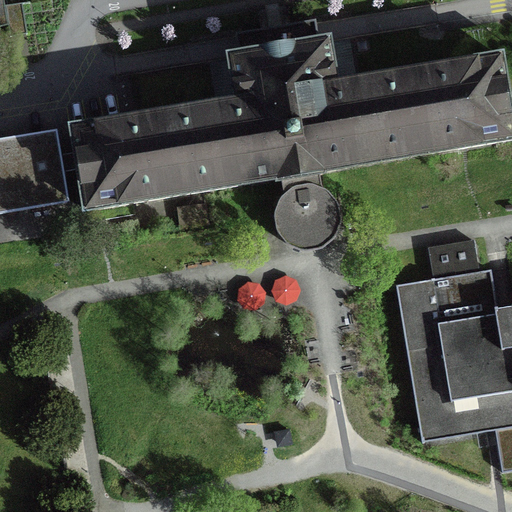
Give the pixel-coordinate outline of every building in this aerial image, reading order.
[(4,0),(0,0),(0,28),(11,27),(12,37),(27,35),(24,14),(23,6),(30,5),(30,2),(5,6),(4,0)] [(84,213),(277,181),(321,173),(511,141),(511,130),(500,59),(356,83),(349,41),(328,44),(327,43),(327,42),(317,43),(278,50),(238,56),(228,59),(229,61),(207,65),(214,106),(70,130),(84,213)] [(0,214),(67,204),(55,133),(0,142),(0,214)] [(321,176),(321,173),(277,181),(277,183),(280,182),(282,198),(278,203),(273,215),(273,219),(275,232),(277,236),(285,246),(289,248),(301,253),(305,253),(318,251),(322,249),(332,241),(334,238),(339,226),(339,221),(337,208),(335,204),(327,195),(321,191),(318,176),(321,176)] [(511,308),(507,310),(496,311),(490,272),(482,274),(435,282),(395,288),(421,445),(467,437),(498,431),(511,429),(511,308)] [(505,473),(511,471),(511,429),(498,431),(505,473)]
